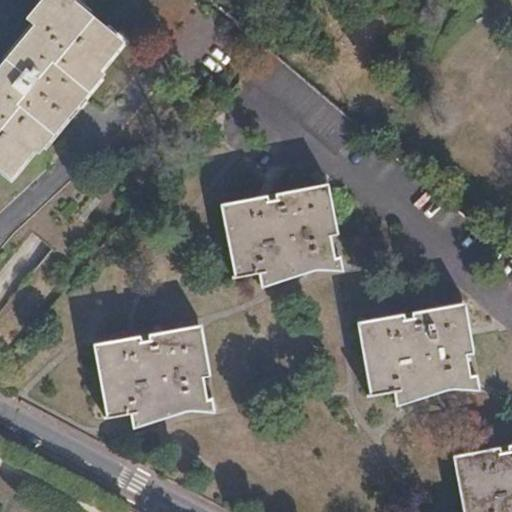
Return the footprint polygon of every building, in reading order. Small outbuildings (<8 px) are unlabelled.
[(0,155),(14,167),(36,139),(41,143),(101,69),(96,64),(120,34),(78,0),(36,0),(27,11),(37,19),(26,32),(0,65),(0,155)] [(267,47),(245,74),(289,112),(336,152),(358,124),(327,98),(267,47)] [(300,194),(223,208),(234,275),(334,257),(328,216),(310,219),(300,194)] [(435,313),(358,326),(370,394),(470,377),(463,336),(444,339),(435,313)] [(117,344),(96,348),(109,416),(178,403),(207,398),(200,357),(183,360),(173,333),(117,344)] [(511,511),(511,449),(453,461),(463,511),(511,511)]
